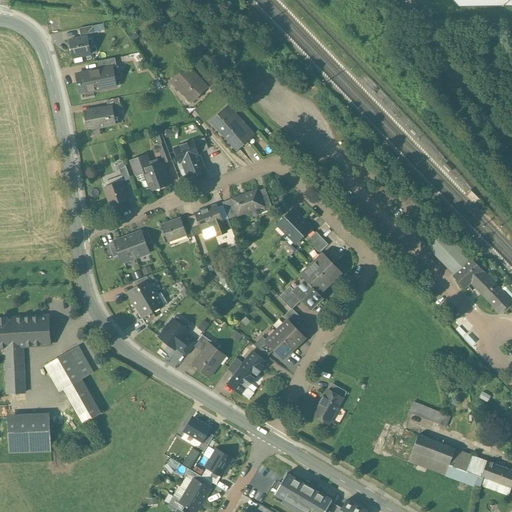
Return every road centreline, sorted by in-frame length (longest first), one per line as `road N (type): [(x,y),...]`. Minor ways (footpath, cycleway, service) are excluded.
road 1 (residential): [(77,236),(282,159),(366,243),(369,264),(268,437)]
road 2 (tertiary): [(77,236),(93,303),(111,335),(268,437)]
road 3 (tertiary): [(0,19),(25,28),(44,56),(77,236)]
road 4 (residential): [(409,0),(450,65),(511,135)]
road 5 (tertiary): [(268,437),(398,511)]
